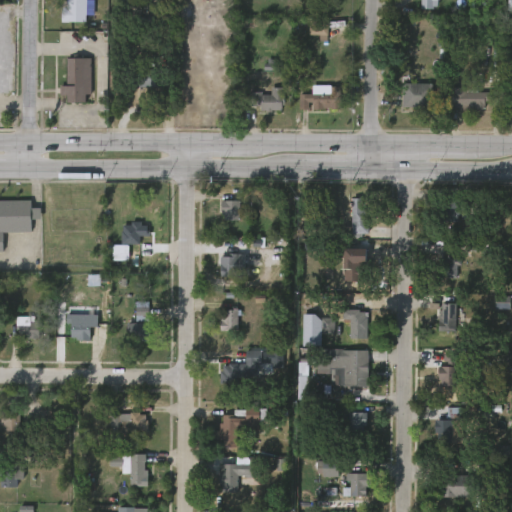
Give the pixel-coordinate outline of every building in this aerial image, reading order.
[(94,0),(94,16),(85,16),(85,23),(61,23),(61,8),(65,8),(65,0),(94,0)] [(441,0),(441,1),(438,1),(438,7),(434,7),(434,10),(421,10),(421,0),(441,0)] [(328,32),(327,43),(319,43),(319,36),(309,35),(310,20),(329,21),(328,32)] [(299,36),(299,48),(308,48),(308,54),(317,54),(318,36),(299,36)] [(85,95),(85,104),(66,104),(66,96),(60,96),(60,87),(66,87),(66,59),(91,59),(91,95),(85,95)] [(149,69),(149,72),(162,73),(161,87),(129,87),(129,73),(141,73),(141,68),(149,69)] [(478,89),(478,93),(493,93),(493,102),(485,102),(485,110),(450,109),(450,95),(449,95),(449,88),(466,88),(466,81),(478,81),(478,89)] [(434,84),(434,110),(403,108),(403,84),(434,84)] [(338,87),(337,109),(315,108),(315,103),(312,102),(312,110),(300,109),(301,94),(328,94),(328,86),(338,87)] [(126,100),(148,101),(149,89),(127,88),(126,100)] [(287,88),(287,100),(285,100),(285,110),(264,110),(264,106),(251,106),(251,92),(260,92),(260,88),(265,88),(265,95),(274,95),(274,88),(287,88)] [(393,120),(421,120),(422,97),(393,97),(393,120)] [(273,123),(273,100),(261,101),(261,107),(248,107),(248,124),(273,123)] [(331,100),(321,100),(321,107),(289,107),(289,123),(301,122),(301,123),(331,122),(331,100)] [(443,103),(442,121),(481,123),(481,105),(443,103)] [(360,198),(360,209),(367,209),(366,234),(350,234),(351,198),(360,198)] [(0,199),(31,199),(31,207),(37,207),(41,207),(41,218),(37,218),(31,218),(31,232),(3,232),(3,251),(0,251),(0,199)] [(459,221),(442,220),(443,201),(452,201),(452,199),(467,199),(467,215),(459,215),(459,221)] [(240,200),(240,219),(224,219),(225,214),(222,213),(221,210),(222,200),(240,200)] [(341,244),(355,244),(357,212),(342,211),(341,244)] [(230,214),(213,213),(212,232),(230,233),(230,214)] [(439,231),(457,231),(457,216),(438,216),(439,231)] [(250,256),(249,266),(253,266),(253,277),(224,277),(224,257),(233,257),(233,254),(250,254),(250,256)] [(458,255),(458,258),(461,258),(461,265),(460,265),(460,277),(448,277),(448,275),(440,275),(440,263),(442,263),(442,257),(448,257),(448,255),(458,255)] [(357,258),(357,261),(364,261),(364,265),(366,265),(366,281),(350,281),(350,272),(344,272),(344,259),(357,258)] [(210,287),(235,287),(236,268),(211,267),(210,287)] [(449,292),(451,270),(435,269),(434,291),(449,292)] [(342,294),(353,294),(354,273),(336,272),(336,284),(342,285),(342,294)] [(457,330),(439,330),(440,310),(442,310),(442,303),(457,303),(457,330)] [(241,331),(222,331),(222,309),(241,309),(241,331)] [(357,309),(357,311),(365,312),(365,338),(347,338),(348,319),(340,319),(340,309),(357,309)] [(98,325),(98,326),(91,326),(90,340),(76,339),(76,337),(71,337),(71,323),(66,323),(67,313),(98,314),(98,325)] [(34,315),(34,322),(40,322),(40,338),(19,339),(19,330),(16,330),(17,316),(34,315)] [(446,316),(431,316),(431,344),(446,344),(446,316)] [(150,323),(149,338),(129,337),(127,322),(150,323)] [(228,343),(227,322),(212,322),(212,343),(228,343)] [(340,351),(357,351),(358,324),(333,323),(333,334),(341,334),(340,351)] [(80,352),(81,340),(88,340),(88,327),(57,327),(57,337),(61,337),(61,352),(80,352)] [(8,329),(7,349),(27,350),(27,330),(8,329)] [(119,335),(119,350),(140,350),(140,336),(119,335)] [(341,349),(368,350),(368,362),(369,362),(368,386),(343,386),(343,369),(317,368),(317,351),(326,351),(326,349),(341,349)] [(258,364),(257,375),(248,375),(248,372),(238,372),(238,384),(220,384),(220,370),(223,370),(223,365),(229,365),(229,362),(246,363),(246,350),(262,350),(261,364),(258,364)] [(454,354),(454,386),(439,386),(439,380),(436,380),(436,376),(436,366),(441,366),(441,353),(454,354)] [(210,376),(210,397),(227,397),(227,389),(247,389),(247,377),(262,377),(262,381),(273,380),(273,364),(236,364),(236,375),(210,376)] [(357,364),(307,365),(307,387),(324,386),(325,399),(358,399),(357,364)] [(446,366),(434,367),(435,379),(429,379),(429,398),(447,398),(446,366)] [(258,402),(258,408),(265,408),(264,421),(259,421),(259,432),(246,431),(246,423),(245,423),(245,427),(237,427),(237,447),(223,447),(223,431),(220,431),(220,423),(223,423),(224,409),(230,409),(230,403),(244,403),(244,407),(246,407),(246,402),(258,402)] [(20,411),(19,430),(4,430),(4,425),(1,425),(1,411),(20,411)] [(366,431),(349,432),(349,412),(366,412),(366,431)] [(143,413),(143,415),(149,415),(149,421),(150,421),(151,424),(151,433),(124,435),(124,421),(123,421),(123,428),(121,428),(121,433),(115,433),(115,428),(113,428),(113,414),(143,413)] [(464,443),(435,444),(434,423),(443,423),(443,421),(463,420),(464,443)] [(249,421),(235,421),(235,428),(211,429),(211,452),(212,452),(212,461),(226,460),(226,442),(249,442),(249,421)] [(0,442),(10,442),(9,422),(0,422),(0,442)] [(356,425),(339,425),(339,446),(356,446),(356,425)] [(100,441),(108,441),(108,447),(138,447),(138,426),(100,426),(100,441)] [(149,455),(149,471),(152,471),(152,486),(133,486),(133,455),(149,455)] [(264,458),(263,477),(240,476),(240,493),(225,493),(225,487),(223,487),(222,465),(240,465),(241,458),(264,458)] [(20,465),(26,466),(26,480),(20,480),(19,488),(3,488),(5,468),(12,468),(12,465),(20,465)] [(461,465),(461,475),(474,475),(473,497),(440,497),(440,490),(438,490),(438,484),(440,484),(441,478),(449,478),(449,465),(461,465)] [(120,499),(137,499),(136,467),(100,468),(100,479),(112,479),(113,486),(120,486),(120,499)] [(228,505),(228,488),(246,489),(246,470),(227,470),(226,477),(211,477),(211,504),(228,505)] [(358,474),(358,476),(365,476),(365,485),(367,485),(367,496),(350,496),(351,473),(358,474)] [(0,500),(10,500),(9,483),(0,483),(0,500)] [(332,501),(333,509),(356,508),(355,487),(337,487),(338,500),(332,501)] [(461,511),(462,489),(430,488),(430,510),(461,511)]
